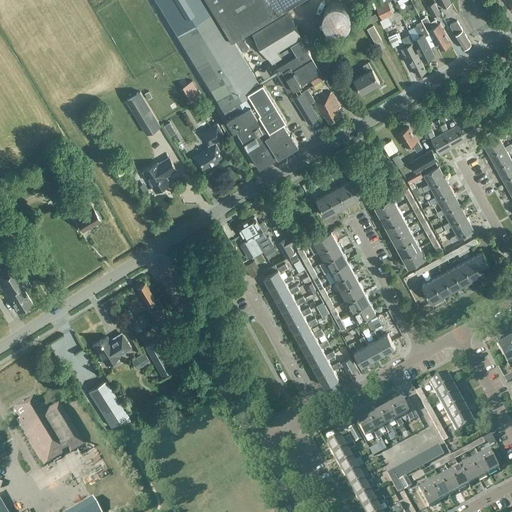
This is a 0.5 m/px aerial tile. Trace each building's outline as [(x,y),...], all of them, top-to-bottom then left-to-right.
[(158,0),(173,24),(219,100),(230,117),(229,117),(228,118),(235,130),(236,129),(260,167),(260,168),(298,145),(292,134),(291,135),(283,121),(285,119),(263,81),(260,82),(242,51),(249,47),(241,33),(243,31),(285,6),(294,0),(158,0)] [(437,0),(442,8),(450,4),(448,0),(437,0)] [(511,0),(503,0),(506,4),(508,3),(511,10),(511,0)] [(382,18),(393,13),(388,1),(376,7),(382,18)] [(347,3),(321,3),(322,29),(348,29),(347,3)] [(434,17),(440,13),(434,3),(428,6),(434,17)] [(277,50),(301,35),(287,12),(253,32),(266,56),(267,55),(272,63),(281,57),(277,50)] [(375,13),(366,17),(369,23),(378,19),(375,13)] [(463,49),(470,45),(457,22),(450,26),(463,49)] [(423,23),(408,30),(423,61),(434,55),(425,36),(429,34),(423,23)] [(438,24),(429,29),(441,49),(451,43),(440,23),(438,24)] [(376,43),(382,40),(373,25),(368,29),(376,43)] [(406,46),(401,49),(408,63),(410,62),(417,75),(426,71),(412,43),(408,35),(401,38),(406,46)] [(302,82),(321,70),(313,57),(313,58),(301,39),(292,44),(298,55),(275,68),(288,90),(294,86),(295,86),(302,82)] [(363,93),(380,83),(369,62),(363,65),(367,72),(355,79),(363,93)] [(181,87),(190,103),(202,96),(192,80),(181,87)] [(330,125),(342,118),(337,110),(341,107),(331,91),(325,95),(324,95),(315,101),(307,89),(302,92),(293,97),(309,124),(318,118),(310,104),(313,102),(323,118),(325,117),(330,125)] [(161,125),(141,90),(127,98),(147,134),(161,125)] [(457,125),(465,139),(478,132),(470,117),(461,122),(457,116),(453,118),(457,125)] [(511,120),(495,130),(497,134),(483,142),(490,155),(505,147),(500,138),(506,135),(505,133),(511,129),(511,120)] [(457,125),(448,129),(445,123),(441,125),(444,132),(445,132),(453,147),(465,139),(457,125)] [(210,147),(194,156),(202,170),(224,157),(215,142),(225,136),(217,124),(202,133),(210,147)] [(417,151),(422,148),(418,140),(414,133),(413,134),(409,127),(404,130),(403,129),(400,131),(400,132),(398,133),(407,147),(412,143),(417,151)] [(445,132),(444,132),(436,137),(432,130),(428,133),(440,154),(453,147),(445,132)] [(511,145),(511,143),(505,147),(490,155),(497,168),(511,160),(511,159),(507,151),(511,147),(511,145)] [(432,150),(411,162),(416,171),(437,159),(432,150)] [(177,169),(170,157),(158,164),(158,162),(144,171),(156,191),(170,183),(166,176),(177,169)] [(511,159),(511,160),(497,168),(504,181),(511,176),(511,159)] [(349,162),(340,168),(342,172),(345,171),(351,167),(352,167),(349,162)] [(431,187),(446,179),(439,166),(424,175),(429,184),(423,187),(425,191),(431,188),(431,187)] [(45,168),(36,173),(52,200),(61,195),(45,168)] [(340,168),(330,173),(332,178),(342,172),(340,168)] [(423,177),(420,171),(406,178),(409,184),(414,181),(423,177)] [(330,173),(320,179),(322,183),(332,178),(330,173)] [(358,176),(347,182),(357,199),(367,193),(358,176)] [(320,179),(309,185),(312,189),(322,183),(320,179)] [(431,187),(431,188),(436,196),(430,200),(432,204),(438,200),(453,192),(446,179),(431,187)] [(414,181),(409,184),(412,189),(417,186),(414,181)] [(357,199),(347,182),(337,187),(347,204),(357,199)] [(337,187),(327,193),(337,210),(347,204),(337,187)] [(413,198),(408,189),(403,191),(409,201),(413,198)] [(438,200),(443,209),(436,212),(439,217),(445,213),(460,205),(453,192),(438,200)] [(337,210),(327,193),(317,199),(326,216),(337,210)] [(381,216),(398,207),(392,196),(375,205),(381,216)] [(419,209),(413,198),(409,201),(414,211),(419,209)] [(445,213),(450,222),(443,225),(446,229),(452,226),(452,225),(467,217),(460,205),(445,213)] [(404,217),(398,207),(381,216),(386,226),(404,217)] [(100,220),(93,208),(76,219),(83,230),(100,220)] [(424,219),(419,209),(414,211),(420,221),(424,219)] [(254,216),(246,221),(255,236),(254,237),(258,243),(263,251),(274,244),(268,235),(267,236),(264,231),(267,229),(268,226),(265,222),(262,221),(258,223),(254,216)] [(409,227),(404,217),(386,226),(392,236),(409,227)] [(452,225),(452,226),(457,234),(450,238),(453,242),(474,230),(467,217),(452,225)] [(430,229),(424,219),(420,221),(425,231),(430,229)] [(255,236),(246,221),(238,226),(246,241),(247,241),(255,255),(263,251),(258,243),(254,237),(255,236)] [(284,228),(288,235),(292,232),(288,225),(284,228)] [(415,237),(409,227),(392,236),(397,246),(415,237)] [(435,239),(430,229),(425,231),(431,241),(435,239)] [(320,251),(337,241),(331,231),(314,240),(320,251)] [(295,241),(292,235),(278,243),(287,257),(294,253),(289,245),(295,241)] [(415,237),(397,246),(403,257),(420,247),(415,237)] [(475,238),(466,243),(468,247),(478,242),(475,238)] [(441,249),(435,239),(431,241),(436,251),(441,249)] [(342,251),(337,241),(320,251),(325,261),(342,251)] [(466,243),(456,249),(458,253),(468,247),(466,243)] [(299,244),(296,246),(297,249),(303,260),(307,257),(302,247),(301,247),(299,244)] [(426,257),(420,247),(403,257),(408,267),(426,257)] [(456,249),(445,254),(448,259),(458,253),(456,249)] [(342,251),(325,261),(331,271),(348,261),(342,251)] [(473,257),(483,274),(493,268),(483,251),(473,257)] [(445,254),(435,260),(438,264),(448,259),(445,254)] [(307,257),(303,260),(308,270),(313,267),(307,257)] [(463,262),(472,279),(483,274),(473,257),(463,262)] [(30,287),(15,262),(14,262),(12,259),(0,266),(0,287),(8,300),(10,299),(17,311),(32,302),(25,291),(30,287)] [(435,260),(425,265),(427,270),(438,264),(435,260)] [(254,275),(261,271),(254,261),(247,265),(254,275)] [(353,271),(348,261),(331,271),(336,281),(353,271)] [(453,268),(462,285),(472,279),(463,262),(453,268)] [(285,263),(277,268),(275,263),(264,269),(267,275),(264,277),(270,287),(284,280),(284,278),(280,272),(288,267),(285,263)] [(425,265),(415,271),(418,275),(427,270),(425,265)] [(313,267),(308,270),(314,280),(318,277),(313,267)] [(443,273),(452,290),(462,285),(453,268),(443,273)] [(353,271),(336,281),(342,291),(359,281),(353,271)] [(432,279),(442,296),(444,295),(452,290),(443,273),(434,278),(432,279)] [(291,274),(284,278),(284,280),(270,287),(276,298),(290,291),(290,289),(286,282),(293,278),(291,274)] [(318,277),(314,280),(319,290),(324,287),(318,277)] [(422,284),(432,302),(442,296),(432,279),(422,284)] [(359,281),(342,291),(347,301),(364,291),(359,281)] [(157,297),(155,299),(145,282),(136,287),(152,313),(162,306),(157,297)] [(316,291),(312,282),(306,285),(310,294),(316,291)] [(290,291),(276,298),(282,309),(296,301),(295,300),(292,293),(299,289),(297,285),(290,289),(290,291)] [(324,287),(319,290),(325,300),(329,297),(324,287)] [(370,301),(364,291),(347,301),(353,311),(370,301)] [(303,296),(295,300),(296,301),(282,309),(288,320),(302,312),(301,311),(298,304),(305,300),(303,296)] [(329,297),(325,300),(330,310),(335,307),(329,297)] [(376,312),(370,301),(353,311),(358,321),(376,312)] [(302,312),(288,320),(294,331),(308,323),(307,322),(304,315),(311,311),(309,307),(301,311),(302,312)] [(335,307),(330,310),(336,320),(340,317),(335,307)] [(164,315),(160,309),(152,314),(157,322),(161,320),(160,318),(164,315)] [(340,317),(336,320),(341,330),(346,327),(340,317)] [(308,323),(294,331),(300,342),(314,334),(313,333),(310,326),(317,322),(315,318),(307,322),(308,323)] [(374,330),(376,329),(371,320),(367,322),(372,331),(374,330)] [(321,329),(313,333),(314,334),(300,342),(306,353),(320,345),(319,344),(316,337),(323,333),(321,329)] [(376,339),(384,353),(395,347),(387,333),(379,338),(374,330),(372,331),(370,332),(375,340),(376,339)] [(93,345),(106,364),(119,355),(130,347),(122,334),(110,341),(107,336),(93,345)] [(376,339),(375,340),(368,344),(364,336),(359,338),(364,346),(365,345),(373,359),(384,353),(376,339)] [(320,345),(306,353),(312,364),(326,356),(325,355),(322,348),(329,344),(327,339),(319,344),(320,345)] [(155,341),(144,347),(160,375),(171,368),(155,341)] [(365,345),(364,346),(357,350),(353,342),(349,344),(353,352),(354,352),(362,365),(373,359),(365,345)] [(511,362),(511,349),(508,342),(498,348),(508,365),(511,362)] [(176,363),(182,360),(174,346),(168,350),(176,363)] [(326,356),(312,364),(318,375),(332,367),(331,366),(328,359),(335,354),(333,350),(325,355),(326,356)] [(150,361),(144,352),(135,358),(141,367),(150,361)] [(348,373),(357,368),(351,357),(341,362),(348,373)] [(332,367),(318,375),(324,386),(338,378),(334,370),(341,365),(339,361),(331,366),(332,367)] [(435,395),(453,386),(447,375),(430,385),(435,395)] [(118,422),(128,415),(106,380),(88,391),(111,426),(118,422)] [(453,386),(435,395),(441,405),(459,396),(453,386)] [(416,392),(422,403),(426,400),(420,390),(416,392)] [(459,396),(441,405),(447,415),(464,406),(459,396)] [(71,453),(84,445),(59,404),(46,411),(43,406),(40,408),(34,398),(14,410),(20,420),(17,422),(44,467),(63,456),(61,454),(69,449),(71,453)] [(402,400),(391,406),(398,420),(400,419),(407,416),(411,423),(415,421),(410,413),(409,414),(402,400)] [(426,400),(422,403),(427,413),(431,410),(426,400)] [(391,406),(380,412),(388,426),(389,425),(396,422),(400,429),(404,427),(400,419),(398,420),(391,406)] [(464,406),(447,415),(452,425),(470,416),(464,406)] [(431,410),(427,413),(433,423),(437,421),(431,410)] [(380,412),(369,418),(377,432),(378,431),(385,428),(389,435),(393,433),(389,425),(388,426),(380,412)] [(132,421),(128,415),(118,422),(122,427),(132,421)] [(475,426),(470,416),(452,425),(458,436),(475,426)] [(377,432),(369,418),(358,425),(365,438),(374,434),(378,441),(382,439),(378,431),(377,432)] [(437,421),(433,423),(438,433),(442,431),(437,421)] [(356,443),(360,440),(362,440),(354,427),(349,430),(356,443)] [(448,440),(442,431),(438,433),(438,434),(442,441),(443,442),(448,440)] [(354,444),(350,437),(348,433),(340,437),(341,438),(327,446),(333,457),(347,449),(346,448),(354,444)] [(482,439),(472,445),(475,449),(485,444),(482,439)] [(347,449),(333,457),(339,467),(353,460),(352,459),(349,452),(356,448),(354,444),(346,448),(347,449)] [(394,445),(384,448),(387,457),(397,454),(394,445)] [(472,445),(462,450),(465,455),(475,449),(472,445)] [(444,456),(439,446),(434,449),(439,458),(444,456)] [(439,458),(434,449),(429,452),(434,461),(439,458)] [(462,450),(452,456),(455,460),(465,455),(462,450)] [(434,461),(429,452),(424,455),(429,464),(434,461)] [(490,452),(479,458),(489,475),(499,470),(490,452)] [(360,455),(352,459),(353,460),(339,467),(345,478),(359,471),(358,470),(355,463),(362,459),(360,455)] [(429,464),(424,455),(418,457),(424,467),(429,464)] [(447,465),(448,464),(448,465),(449,466),(456,463),(455,460),(452,456),(442,461),(445,466),(447,465)] [(424,467),(418,457),(413,460),(419,470),(424,467)] [(479,458),(469,463),(479,481),(489,475),(479,458)] [(419,470),(413,460),(408,463),(413,473),(419,470)] [(445,466),(442,461),(432,467),(435,471),(445,466)] [(413,473),(408,463),(403,466),(408,475),(413,473)] [(469,463),(459,469),(469,486),(479,481),(469,463)] [(366,466),(358,470),(359,471),(345,478),(351,489),(365,482),(364,480),(361,474),(368,470),(366,466)] [(408,475),(403,466),(398,469),(403,478),(408,475)] [(435,471),(432,467),(422,472),(425,477),(435,471)] [(403,478),(398,469),(393,472),(398,481),(403,478)] [(469,486),(459,469),(449,474),(459,492),(469,486)] [(43,500),(79,482),(74,472),(38,489),(43,500)] [(398,481),(393,472),(388,474),(393,484),(398,481)] [(425,477),(422,472),(412,478),(415,482),(425,477)] [(459,492),(449,474),(439,480),(449,497),(459,492)] [(372,476),(364,480),(365,482),(351,489),(357,500),(371,493),(370,491),(367,484),(374,481),(372,476)] [(412,487),(406,477),(399,481),(404,491),(412,487)] [(439,480),(433,483),(431,479),(427,481),(429,485),(439,503),(449,497),(439,480)] [(404,491),(398,481),(393,484),(398,494),(404,491)] [(439,503),(429,485),(419,491),(429,508),(439,503)] [(371,493),(357,500),(363,511),(377,504),(376,502),(373,495),(380,491),(377,487),(370,491),(371,493)] [(383,498),(376,502),(377,504),(363,511),(381,511),(378,506),(386,502),(383,498)]
